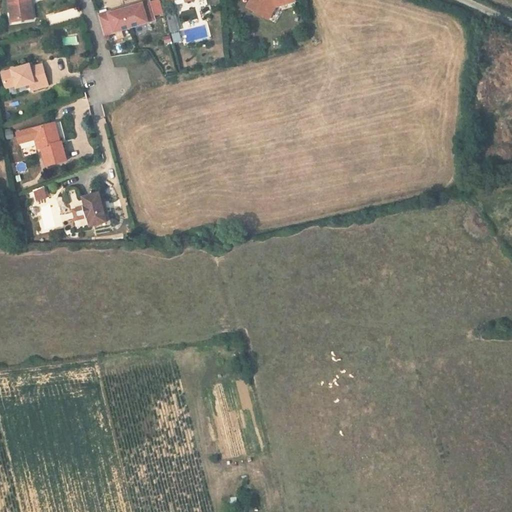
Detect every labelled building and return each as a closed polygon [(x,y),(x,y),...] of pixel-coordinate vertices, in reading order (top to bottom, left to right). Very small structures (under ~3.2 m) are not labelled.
[(9,0),(11,13),(16,13),(17,18),(18,20),(19,21),(22,22),(33,20),(31,5),(30,5),(30,0),(32,0),(9,0)] [(143,2),(148,13),(153,10),(149,0),(143,2)] [(275,6),(295,2),(294,0),(252,0),(249,6),(270,18),(275,6)] [(98,14),(105,37),(150,23),(143,1),(98,14)] [(176,14),(167,16),(170,33),(180,31),(176,14)] [(174,43),(182,41),(179,31),(171,34),(174,43)] [(2,72),(6,87),(14,84),(15,88),(29,85),(30,91),(48,86),(43,65),(30,68),(29,64),(2,72)] [(7,131),(9,142),(26,138),(28,147),(31,146),(35,165),(54,160),(50,142),(46,142),(42,123),(7,131)] [(42,194),(46,193),(45,188),(35,191),(37,199),(43,198),(42,194)] [(43,198),(37,199),(38,202),(48,199),(46,193),(42,194),(43,198)] [(84,198),(87,208),(85,209),(88,219),(90,218),(93,226),(109,221),(100,193),(84,198)] [(75,212),(78,222),(88,219),(85,209),(75,212)]
